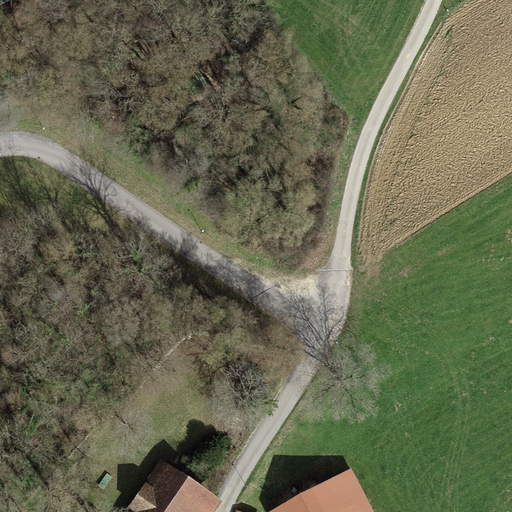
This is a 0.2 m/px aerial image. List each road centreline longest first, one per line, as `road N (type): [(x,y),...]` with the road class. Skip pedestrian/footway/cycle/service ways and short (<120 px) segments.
road 1 (residential): [(0,146),(41,150),(320,332)]
road 2 (unclassified): [(320,332),(356,171),(432,0)]
road 3 (residential): [(218,511),(320,332)]
